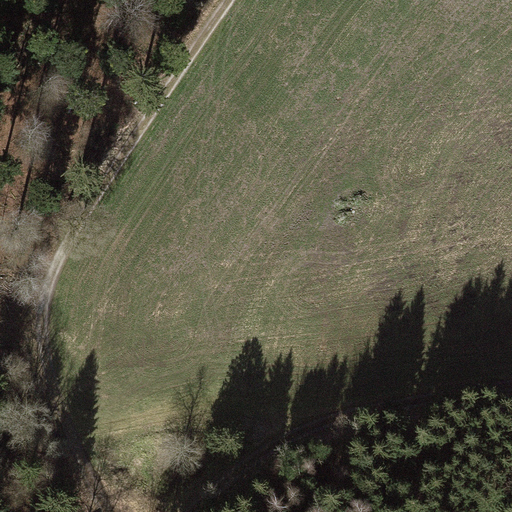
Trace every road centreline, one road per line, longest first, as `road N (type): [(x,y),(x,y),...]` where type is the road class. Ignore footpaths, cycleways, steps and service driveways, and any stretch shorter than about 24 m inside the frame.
road 1 (track): [(104,511),(51,377),(43,336),(48,289),(85,216),(234,0)]
road 2 (track): [(187,511),(245,461),(307,427),(511,383)]
